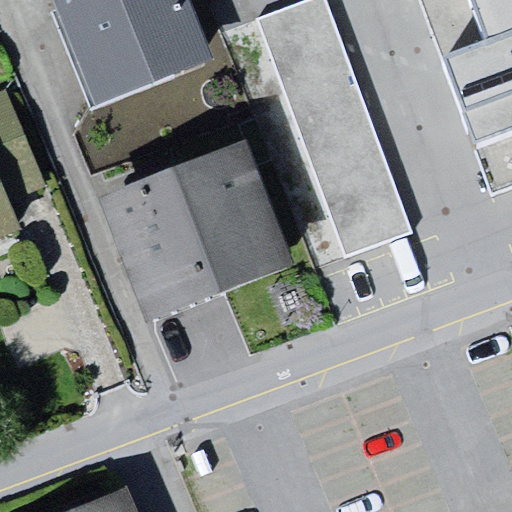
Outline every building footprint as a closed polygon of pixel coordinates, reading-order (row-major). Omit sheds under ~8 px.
[(196,0),(55,0),(96,106),(219,58),(196,0)] [(334,0),(288,0),(251,14),(348,263),(425,234),(334,0)] [(511,0),(425,0),(499,197),(511,192),(511,0)] [(253,156),(107,214),(155,334),(301,277),(253,156)] [(0,252),(30,239),(0,174),(0,252)] [(135,511),(130,496),(91,511),(135,511)]
